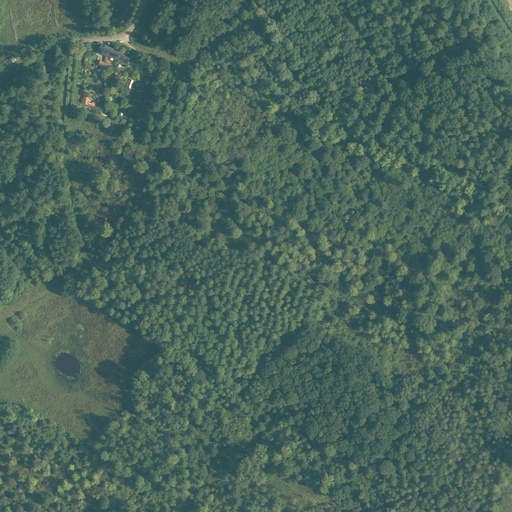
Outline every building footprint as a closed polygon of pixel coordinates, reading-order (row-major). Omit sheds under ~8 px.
[(105,56),(109,47),(101,44),(99,49),(98,53),(105,56)] [(109,47),(105,56),(109,58),(110,56),(117,60),(117,61),(121,52),(109,47)] [(121,52),(117,61),(125,65),(126,63),(127,64),(128,61),(130,56),(121,52)] [(123,86),(130,89),(133,80),(130,79),(129,82),(128,81),(127,84),(124,83),(123,86)] [(83,96),(83,103),(94,108),(96,103),(92,101),(92,103),(88,102),(89,97),(83,96)] [(147,104),(152,107),(153,104),(154,104),(156,99),(150,97),(147,104)]
